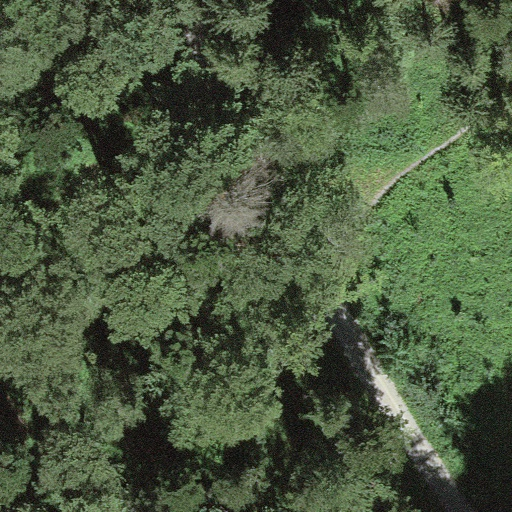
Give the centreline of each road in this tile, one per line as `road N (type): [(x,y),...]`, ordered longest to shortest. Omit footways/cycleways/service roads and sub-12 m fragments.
road 1 (track): [(199,0),(272,181),(387,389)]
road 2 (track): [(387,389),(465,511)]
